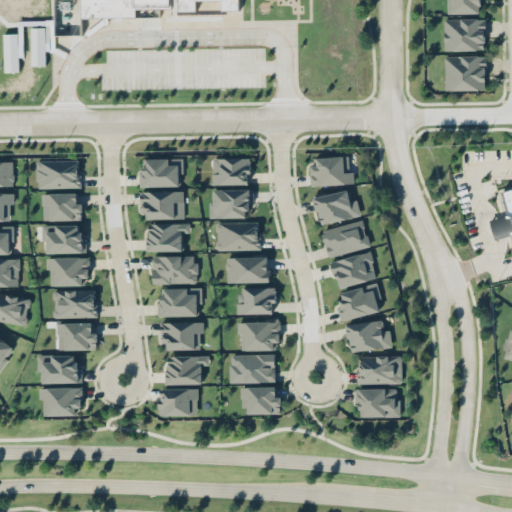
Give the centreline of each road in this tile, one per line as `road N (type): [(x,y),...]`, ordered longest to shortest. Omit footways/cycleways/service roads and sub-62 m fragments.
road 1 (residential): [(0,124),(511,113)]
road 2 (secondary): [(435,474),(157,453),(0,451)]
road 3 (secondary): [(0,485),(322,495)]
road 4 (tertiary): [(390,0),(398,150),(441,271)]
road 5 (residential): [(316,378),(310,309),(285,207),(279,121)]
road 6 (residential): [(122,380),(131,331),(111,210),(110,122)]
road 7 (tertiary): [(455,508),(467,332),(441,271)]
road 8 (tertiary): [(441,271),(444,379),(432,505)]
road 9 (secondary): [(322,495),(455,508)]
